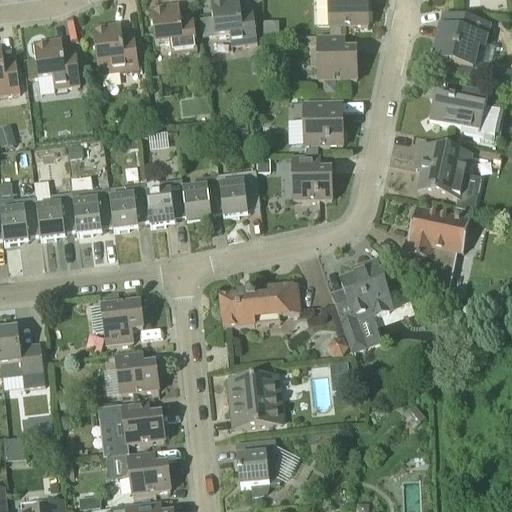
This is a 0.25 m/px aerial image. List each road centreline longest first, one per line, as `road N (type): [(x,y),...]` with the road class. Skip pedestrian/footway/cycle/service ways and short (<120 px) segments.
road 1 (residential): [(180,275),(350,228),(366,193),(404,0)]
road 2 (residential): [(203,511),(180,275)]
road 3 (residential): [(0,295),(180,275)]
